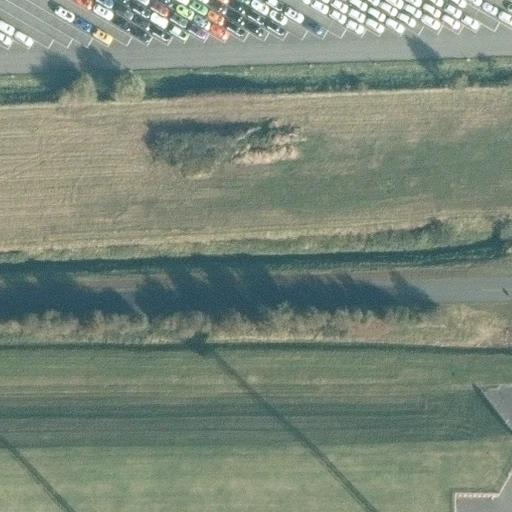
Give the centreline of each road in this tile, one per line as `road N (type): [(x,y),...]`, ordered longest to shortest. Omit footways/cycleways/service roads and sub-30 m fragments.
road 1 (unclassified): [(0,305),(511,289)]
road 2 (unclassified): [(511,44),(0,57)]
